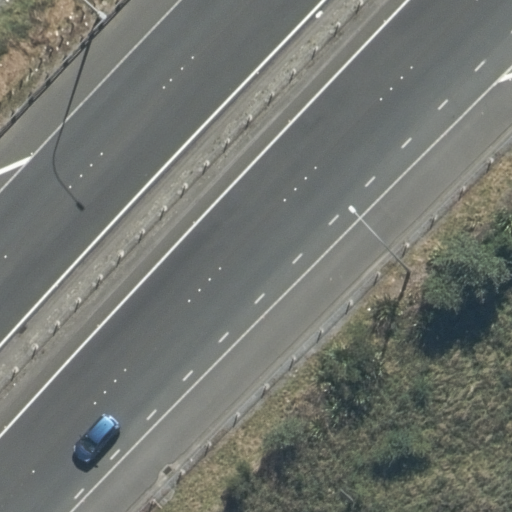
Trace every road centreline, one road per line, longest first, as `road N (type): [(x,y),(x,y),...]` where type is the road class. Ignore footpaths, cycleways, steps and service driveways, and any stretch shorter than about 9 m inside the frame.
road 1 (trunk): [(511,21),(5,511)]
road 2 (trunk): [(473,0),(0,505)]
road 3 (trunk): [(0,264),(249,0)]
